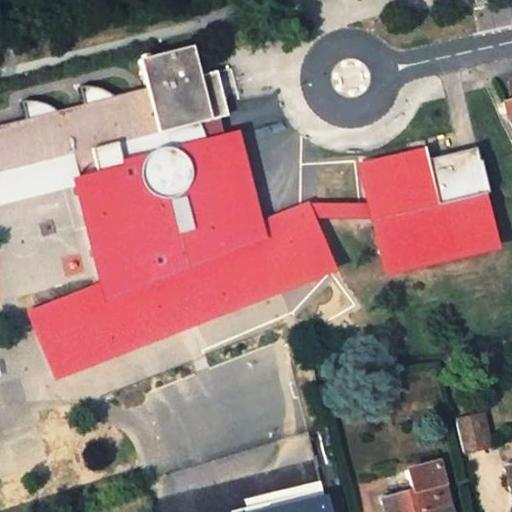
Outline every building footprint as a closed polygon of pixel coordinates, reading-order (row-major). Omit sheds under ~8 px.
[(23,121),(0,126),(0,187),(6,185),(15,181),(73,166),(75,176),(97,259),(110,256),(116,280),(74,291),(77,304),(56,311),(72,356),(139,332),(137,328),(172,321),(170,317),(167,309),(180,304),(183,312),(185,316),(297,276),(281,231),(243,245),(236,231),(232,224),(241,219),(221,139),(205,143),(199,123),(226,116),(214,72),(198,76),(190,47),(138,61),(145,90),(113,98),(104,92),(96,89),(87,87),(77,88),(82,106),(55,113),(46,107),(38,104),(29,102),(19,103),(23,121)] [(511,117),(511,105),(510,100),(503,103),(508,119),(511,117)] [(425,154),(374,166),(373,168),(369,176),(366,186),(365,195),(365,209),(366,214),(367,219),(369,223),(373,232),(377,240),(384,248),(395,258),(445,243),(447,251),(491,241),(475,195),(486,193),(479,160),(477,161),(474,148),(426,159),(425,154)] [(0,195),(64,179),(65,184),(76,181),(75,176),(73,166),(15,181),(6,185),(0,187),(0,195)] [(303,207),(236,231),(243,245),(281,231),(308,222),(369,223),(367,219),(366,214),(365,209),(303,207)] [(308,222),(281,231),(297,276),(324,267),(308,222)] [(180,304),(167,309),(170,317),(183,312),(180,304)] [(56,311),(31,320),(47,365),(72,356),(56,311)] [(454,422),(462,454),(490,447),(482,415),(454,422)] [(409,492),(378,500),(381,511),(447,511),(435,463),(404,470),(409,492)] [(326,511),(323,497),(266,511),(326,511)]
